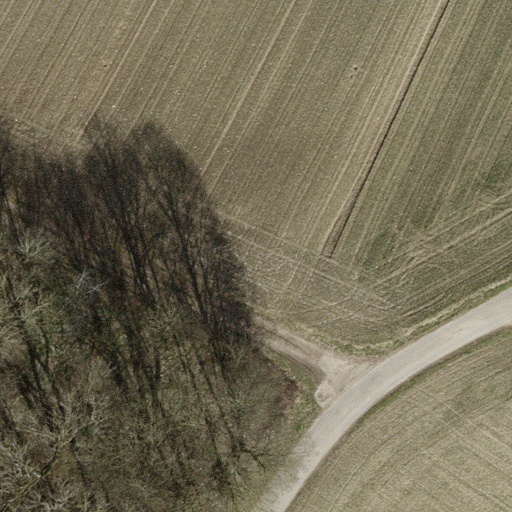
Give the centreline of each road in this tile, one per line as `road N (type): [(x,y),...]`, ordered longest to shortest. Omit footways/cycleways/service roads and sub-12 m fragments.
road 1 (track): [(0,201),(375,375)]
road 2 (unclassified): [(511,302),(375,375),(278,511)]
